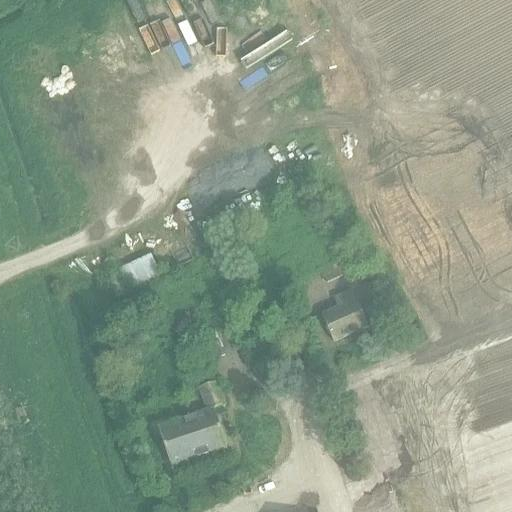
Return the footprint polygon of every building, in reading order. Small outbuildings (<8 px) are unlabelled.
[(319,118),(325,144),(335,142),(336,149),(368,142),(362,115),(346,118),(344,112),(319,118)] [(90,194),(70,201),(76,219),(96,212),(90,194)] [(99,276),(107,303),(172,283),(164,257),(99,276)] [(326,284),(356,271),(350,258),(321,271),(326,284)] [(440,273),(420,292),(434,307),(454,288),(440,273)] [(368,328),(360,309),(352,290),(333,299),(337,309),(321,316),(325,325),(333,343),(368,328)] [(243,350),(234,327),(209,336),(218,360),(243,350)] [(171,469),(227,450),(213,410),(225,406),(210,363),(192,369),(207,412),(158,429),(171,469)] [(369,404),(385,402),(383,385),(367,386),(369,404)] [(375,506),(366,509),(367,511),(387,511),(392,511),(386,492),(372,496),(375,506)]
